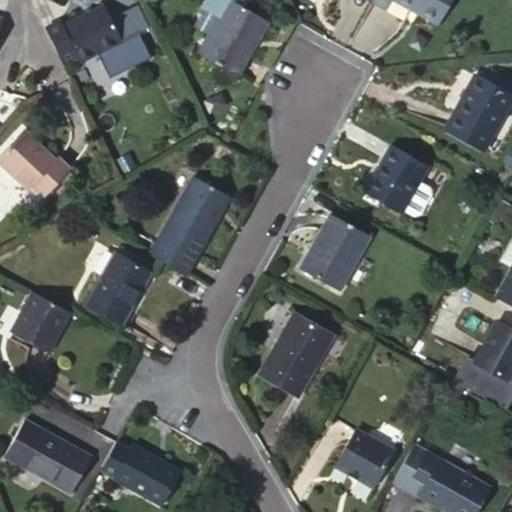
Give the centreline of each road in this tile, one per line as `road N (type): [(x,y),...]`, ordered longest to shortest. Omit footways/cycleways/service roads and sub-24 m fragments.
road 1 (residential): [(268,511),(212,413),(199,370),(200,331),(288,164),(311,82)]
road 2 (unknown): [(199,370),(132,385),(96,429),(54,429)]
